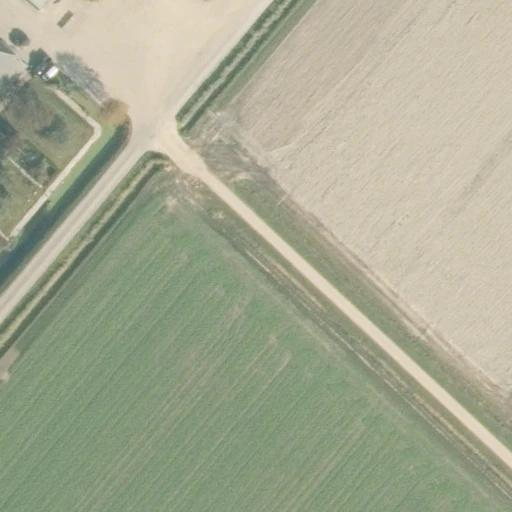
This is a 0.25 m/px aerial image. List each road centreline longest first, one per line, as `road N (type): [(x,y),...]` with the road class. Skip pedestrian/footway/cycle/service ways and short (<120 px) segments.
road 1 (unclassified): [(0,306),(251,0)]
road 2 (track): [(151,118),(12,0)]
